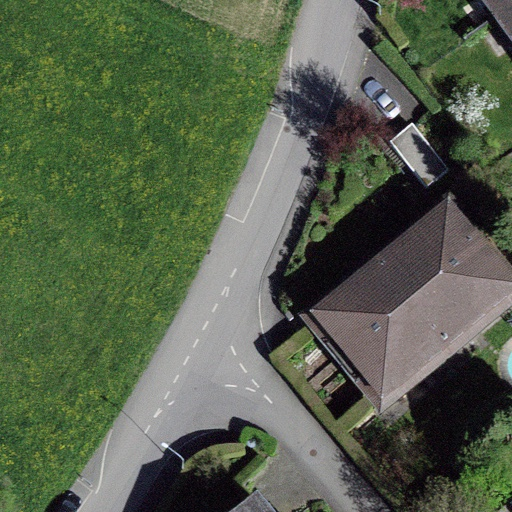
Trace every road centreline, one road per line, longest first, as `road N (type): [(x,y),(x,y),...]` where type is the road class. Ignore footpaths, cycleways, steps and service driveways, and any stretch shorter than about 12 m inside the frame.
road 1 (residential): [(211,326),(307,105),(333,0)]
road 2 (residential): [(363,511),(211,326)]
road 3 (residential): [(98,511),(211,326)]
